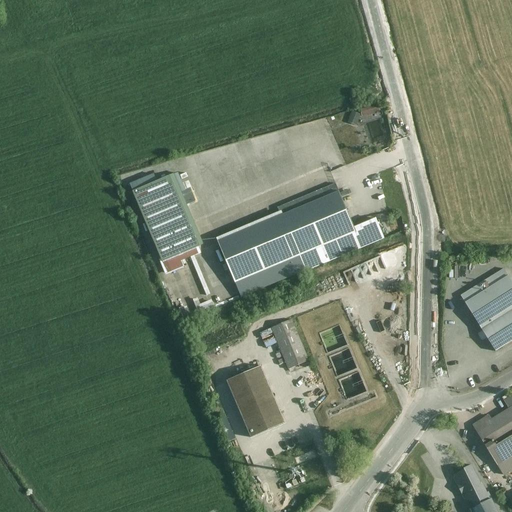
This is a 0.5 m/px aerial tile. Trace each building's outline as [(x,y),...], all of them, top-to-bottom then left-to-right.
[(360,109),(362,116),(381,111),(379,104),(360,109)] [(360,115),(353,112),(349,122),(356,125),(360,115)] [(202,247),(173,175),(131,192),(160,263),(202,247)] [(282,213),(215,239),(237,285),(300,259),(306,272),(386,240),(377,219),(355,229),(338,193),(283,216),(282,213)] [(511,283),(503,269),(458,298),(495,356),(511,345),(511,283)] [(201,297),(196,299),(202,312),(218,306),(215,299),(204,304),(201,297)] [(293,369),(314,362),(299,321),(278,329),(293,369)] [(272,333),(276,332),(275,329),(265,332),(268,347),(280,344),(278,337),(273,338),(272,333)] [(258,437),(292,424),(270,367),(236,380),(258,437)] [(484,417),(474,424),(490,451),(511,438),(511,407),(488,422),(484,417)] [(457,474),(455,479),(466,502),(479,507),(492,501),(476,465),(457,474)] [(497,511),(492,501),(479,507),(472,510),(472,511),(497,511)]
